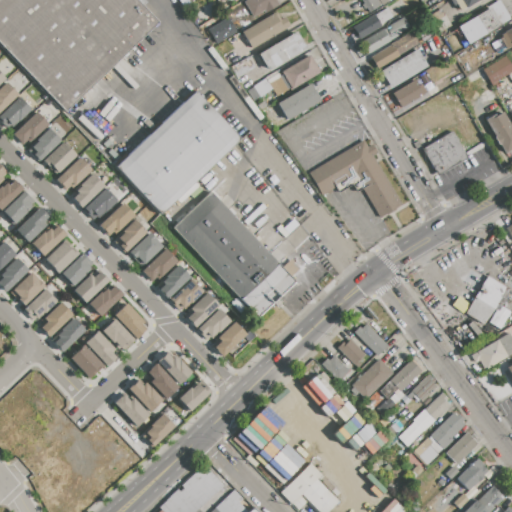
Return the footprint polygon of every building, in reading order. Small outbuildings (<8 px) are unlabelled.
[(0,44),(0,0),(135,0),(159,24),(66,113),(0,44)] [(243,2),(246,0),(275,0),(279,5),(265,13),(263,11),(252,17),(243,2)] [(362,0),(388,0),(369,11),(362,0)] [(448,0),(477,0),(459,11),(455,4),(452,6),(448,0)] [(352,28),(386,8),(392,17),(379,24),(380,26),(358,39),(352,28)] [(456,27),(489,8),(500,26),(467,45),(456,27)] [(440,9),(450,26),(438,33),(429,16),(440,9)] [(239,32),(275,11),(279,19),(283,17),(289,27),(249,50),(239,32)] [(363,40),(403,17),(409,28),(400,33),(401,35),(368,54),(364,47),(366,46),(363,40)] [(500,34),(511,27),(511,45),(505,49),(499,38),(502,36),(500,34)] [(258,54),(296,32),(305,48),(268,70),(258,54)] [(369,58),(391,45),(390,45),(412,32),(419,44),(376,69),(369,58)] [(379,71),(417,49),(427,67),(389,88),(379,71)] [(281,71),(309,55),(319,73),(291,89),(281,71)] [(481,69),(505,56),(511,67),(511,72),(490,85),(481,69)] [(392,94),(415,80),(418,85),(420,83),(426,93),(400,108),(392,94)] [(0,86),(6,81),(18,93),(0,110),(0,86)] [(277,103),(309,84),(319,101),(286,120),(277,103)] [(119,167),(198,92),(242,139),(163,214),(119,167)] [(0,114),(19,96),(31,109),(11,128),(9,125),(6,128),(0,122),(0,114)] [(36,111),(48,124),(28,142),(26,140),(22,144),(12,134),(36,111)] [(484,119),(492,115),(493,117),(501,112),(510,127),(511,126),(511,149),(504,154),(499,145),(496,144),(493,139),(494,136),(484,119)] [(49,127),(61,140),(38,161),(28,151),(31,148),(29,145),(49,127)] [(422,148),(451,131),(467,158),(438,175),(422,148)] [(64,140),(77,154),(55,174),(42,161),(64,140)] [(383,218),(405,205),(367,141),(311,174),(325,196),(339,188),(343,193),(356,185),(361,193),(366,189),(383,218)] [(80,156),(92,168),(71,189),(69,186),(65,190),(55,179),(80,156)] [(93,172),(104,185),(80,208),(70,198),(76,192),(74,190),(93,172)] [(0,187),(11,177),(22,188),(0,210),(0,187)] [(106,187),(118,199),(98,218),(96,216),(92,220),(82,210),(106,187)] [(24,191),(29,196),(26,200),(32,206),(12,224),(1,213),(24,191)] [(174,228),(211,193),(297,282),(260,318),(174,228)] [(124,201),(135,214),(114,233),(112,231),(108,235),(98,225),(124,201)] [(39,206),(48,215),(42,221),(46,224),(27,242),(15,229),(39,206)] [(134,219),(146,232),(124,253),(114,242),(117,239),(115,237),(134,219)] [(48,227),(51,230),(57,224),(66,234),(42,257),(30,244),(48,227)] [(150,231),(163,245),(140,266),(128,253),(150,231)] [(0,245),(4,242),(15,254),(0,268),(0,245)] [(63,242),(69,248),(72,246),(78,252),(57,273),(44,260),(63,242)] [(165,246),(178,259),(157,279),(155,276),(149,282),(139,271),(165,246)] [(82,253),(88,259),(84,263),(90,270),(72,287),(60,274),(82,253)] [(0,273),(16,258),(29,271),(6,293),(0,287),(0,273)] [(178,262),(191,275),(166,299),(156,288),(161,283),(159,281),(178,262)] [(88,275),(92,278),(100,270),(108,279),(84,303),(72,290),(88,275)] [(497,282),(486,276),(489,271),(500,277),(497,282)] [(31,273),(43,286),(23,305),(11,291),(31,273)] [(464,313),(486,276),(497,282),(504,286),(483,324),(479,322),(476,328),(468,323),(471,317),(464,313)] [(192,278),(204,290),(183,310),(181,307),(178,310),(168,300),(192,278)] [(103,287),(107,291),(114,285),(122,293),(98,316),(86,303),(103,287)] [(43,289),(56,302),(38,319),(37,317),(32,321),(22,310),(43,289)] [(207,291),(219,303),(193,328),(184,318),(188,313),(186,311),(207,291)] [(60,301),(72,314),(47,338),(38,328),(43,323),(40,320),(60,301)] [(126,302),(143,319),(139,323),(145,330),(135,339),(112,315),(126,302)] [(219,308),(231,320),(211,339),(209,336),(205,340),(196,330),(219,308)] [(73,317),(85,329),(61,352),(51,341),(56,337),(54,335),(73,317)] [(113,320),(133,342),(123,352),(113,341),(111,343),(101,332),(113,320)] [(234,321),(246,334),(221,357),(212,347),(216,342),(214,340),(234,321)] [(365,325),(386,346),(375,356),(352,332),(358,326),(361,329),(365,325)] [(95,332),(112,349),(109,352),(115,358),(106,367),(83,343),(95,332)] [(470,355),(509,332),(511,337),(511,353),(486,369),(485,367),(482,368),(478,361),(475,363),(470,355)] [(335,348),(342,342),(344,344),(348,339),(364,355),(352,366),(335,348)] [(83,346),(99,364),(96,367),(99,369),(88,379),(69,359),(83,346)] [(167,353),(171,357),(174,355),(190,372),(177,384),(157,363),(167,353)] [(320,364),(326,358),(328,360),(332,356),(347,371),(336,381),(320,364)] [(378,360),(392,374),(363,401),(350,387),(378,360)] [(409,360),(420,371),(399,392),(396,389),(392,393),(385,400),(378,392),(389,381),(388,380),(409,360)] [(154,364),(176,387),(164,398),(149,382),(151,380),(144,374),(154,364)] [(427,374),(438,385),(420,403),(409,391),(427,374)] [(136,382),(141,387),(144,383),(160,400),(148,412),(127,390),(136,382)] [(188,388),(190,390),(197,383),(202,388),(205,385),(211,391),(188,412),(176,400),(188,388)] [(392,393),(396,389),(399,392),(403,396),(386,412),(381,406),(393,394),(392,393)] [(441,393),(446,399),(444,401),(449,407),(414,440),(418,443),(414,447),(411,443),(405,448),(396,438),(413,422),(412,421),(441,393)] [(123,395),(128,401),(132,398),(147,414),(135,426),(114,403),(123,395)] [(401,399),(405,395),(410,401),(406,405),(401,399)] [(453,413),(456,417),(459,414),(463,419),(461,422),(466,427),(426,465),(413,451),(453,413)] [(161,415),(173,427),(151,447),(141,437),(145,433),(143,431),(161,415)] [(262,446),(243,428),(232,440),(261,465),(264,462),(284,480),(298,464),(278,447),(285,438),(276,430),(262,446)] [(466,432),(469,436),(472,434),(477,439),(474,441),(477,444),(454,465),(443,453),(466,432)] [(475,459),(486,471),(481,476),(483,477),(477,483),(475,481),(466,490),(455,479),(475,459)] [(324,511),(318,511),(307,501),(296,511),(278,493),(310,462),(321,473),(315,480),(336,500),(324,511)] [(194,511),(222,486),(202,465),(155,509),(157,511),(194,511)] [(417,465),(422,470),(413,479),(408,474),(417,465)] [(452,467),(456,471),(448,480),(443,475),(452,467)] [(491,487),(503,500),(495,508),(494,506),(487,511),(462,511),(475,500),(476,501),(491,487)] [(256,511),(243,497),(237,502),(228,493),(208,511),(256,511)] [(461,494),(467,500),(457,510),(452,503),(461,494)]
